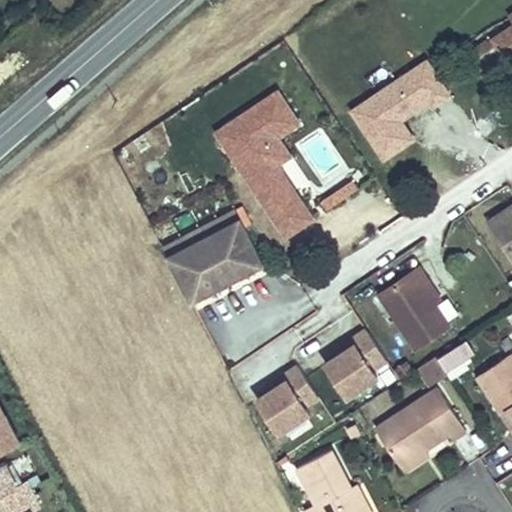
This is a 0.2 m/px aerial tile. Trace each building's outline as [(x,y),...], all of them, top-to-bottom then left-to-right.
[(408,118),(452,90),(429,54),(349,104),(383,158),(418,135),(408,118)] [(165,245),(170,255),(243,219),(239,209),(165,245)] [(267,266),(243,219),(170,255),(193,302),(267,266)] [(379,293),(415,348),(453,323),(437,300),(425,281),(433,277),(424,263),(379,293)] [(425,281),(437,300),(445,295),(433,277),(425,281)] [(338,351),(326,359),(350,397),(380,378),(375,370),(388,362),(365,327),(343,341),(347,346),(338,351)] [(347,346),(343,341),(335,346),(338,351),(347,346)] [(430,385),(447,374),(436,358),(419,369),(430,385)] [(511,358),(478,379),(496,406),(500,404),(511,422),(511,432),(511,433),(511,358)] [(406,361),(394,369),(400,379),(413,371),(406,361)] [(307,409),(320,400),(297,365),(275,379),(279,384),(270,390),(258,398),(282,435),(312,416),(307,409)] [(270,390),(279,384),(275,379),(267,385),(270,390)] [(401,465),(402,464),(425,449),(448,434),(453,440),(467,430),(438,387),(376,428),(401,465)] [(0,449),(25,437),(0,390),(0,449)] [(357,423),(347,428),(352,438),(362,433),(357,423)] [(315,503),(303,509),(304,511),(361,511),(348,486),(352,485),(334,449),(297,467),(315,503)] [(402,464),(406,470),(429,455),(425,449),(402,464)] [(501,476),(511,471),(511,453),(494,460),(501,476)] [(0,492),(23,483),(12,458),(0,462),(0,492)] [(348,486),(361,511),(370,511),(356,482),(352,485),(348,486)] [(0,511),(42,511),(34,488),(0,499),(0,511)]
